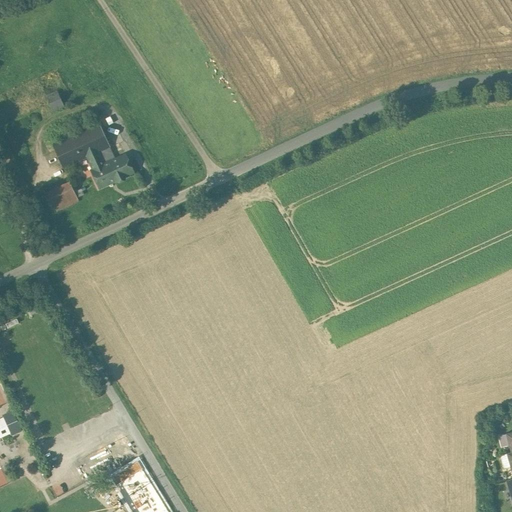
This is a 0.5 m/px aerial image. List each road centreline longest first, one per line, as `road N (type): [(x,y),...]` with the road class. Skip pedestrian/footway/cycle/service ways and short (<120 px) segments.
road 1 (residential): [(511,77),(366,110),(34,265)]
road 2 (unclassified): [(181,511),(34,265)]
